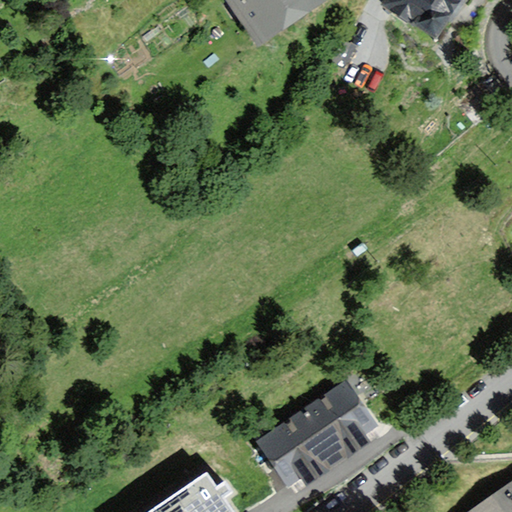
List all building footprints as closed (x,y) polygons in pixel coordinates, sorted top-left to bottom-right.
[(230,0),(259,43),(323,0),(230,0)] [(388,0),(385,6),(437,36),(458,0),(388,0)] [(345,382),(259,438),(293,489),(367,440),(361,431),(373,423),(359,402),(345,382)] [(230,511),(207,477),(154,511),(230,511)] [(511,511),(511,484),(470,511),(511,511)]
